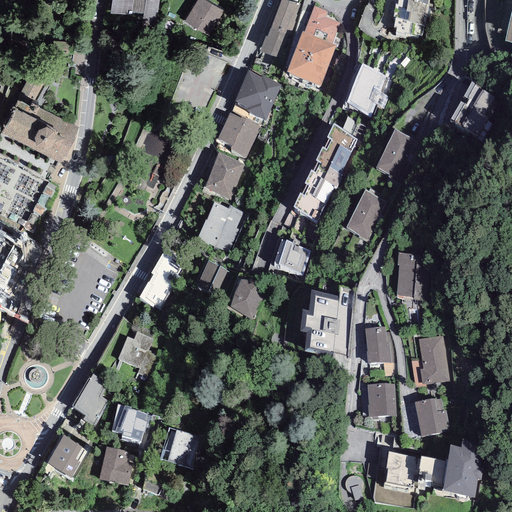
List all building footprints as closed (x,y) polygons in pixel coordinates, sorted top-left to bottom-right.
[(138,0),(109,0),(108,11),(137,13),(138,0)] [(207,0),(196,0),(185,19),(210,33),(224,10),(207,0)] [(300,3),(292,0),(279,0),(260,48),(277,56),(300,3)] [(396,0),(390,37),(424,42),(431,0),(396,0)] [(314,8),(302,37),(331,47),(340,24),(325,19),(327,13),(314,8)] [(331,47),(302,37),(287,78),(321,91),(337,50),(331,47)] [(69,41),(53,39),(51,51),(68,52),(69,41)] [(387,78),(362,69),(346,111),(371,120),(376,107),(384,110),(388,98),(381,95),(387,78)] [(30,70),(17,97),(32,104),(45,77),(30,70)] [(262,81),(261,83),(248,78),(235,110),(248,115),(246,118),(266,126),(281,89),(262,81)] [(499,107),(472,91),(462,107),(468,110),(465,114),(461,111),(451,128),(482,147),(492,129),(487,127),(499,107)] [(17,97),(1,131),(60,162),(78,125),(32,104),(17,97)] [(241,123),(229,118),(217,146),(231,152),(230,155),(246,162),(261,130),(242,121),(241,123)] [(352,130),(356,121),(348,118),(345,127),(352,130)] [(357,144),(333,132),(293,216),(317,227),(357,144)] [(416,143),(395,133),(377,171),(397,181),(416,143)] [(230,202),(244,167),(219,158),(205,192),(230,202)] [(365,193),(346,232),(367,241),(386,203),(365,193)] [(213,205),(198,244),(230,257),(246,215),(229,208),(228,211),(213,205)] [(310,254),(286,247),(278,272),(303,279),(310,254)] [(139,303),(163,315),(182,278),(178,276),(183,266),(163,256),(139,303)] [(424,257),(398,256),(397,269),(398,269),(397,298),(414,299),(414,301),(430,303),(433,266),(424,265),(424,257)] [(233,275),(208,264),(196,290),(220,301),(233,275)] [(266,294),(240,284),(229,312),(254,322),(266,294)] [(306,339),(304,359),(339,361),(350,362),(355,291),(340,290),(338,299),(311,297),(309,317),(302,317),(300,338),(306,339)] [(385,330),(364,332),(367,367),(391,365),(389,344),(387,344),(385,330)] [(133,342),(127,340),(118,361),(140,370),(138,375),(151,380),(161,356),(149,351),(154,340),(137,333),(133,342)] [(443,337),(418,341),(422,371),(419,372),(422,387),(450,383),(443,337)] [(93,379),(73,414),(84,420),(82,423),(94,430),(109,404),(101,400),(108,388),(93,379)] [(394,386),(366,389),(368,421),(397,419),(394,386)] [(441,402),(415,408),(422,441),(442,437),(441,434),(449,432),(445,414),(443,414),(441,402)] [(119,411),(113,440),(142,446),(148,417),(119,411)] [(203,441),(176,434),(167,465),(194,472),(203,441)] [(63,440),(48,469),(69,480),(85,452),(63,440)] [(449,453),(443,502),(475,506),(477,485),(480,485),(485,449),(461,446),(460,455),(449,453)] [(129,455),(106,451),(99,483),(129,489),(133,467),(127,465),(129,455)] [(416,460),(388,457),(384,490),(413,493),(416,460)] [(367,476),(375,477),(376,463),(368,462),(367,476)] [(0,483),(7,486),(9,482),(10,479),(0,474),(0,483)] [(348,494),(352,496),(354,504),(363,501),(361,493),(363,490),(363,488),(363,484),(362,480),(358,478),(353,477),(349,479),(346,481),(345,486),(345,491),(348,494)] [(146,480),(143,488),(158,494),(161,486),(146,480)]
